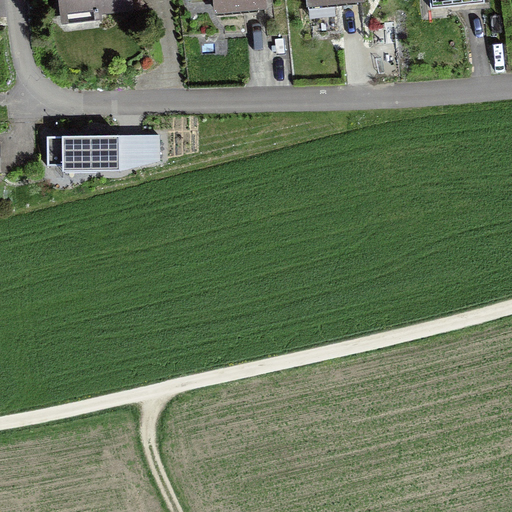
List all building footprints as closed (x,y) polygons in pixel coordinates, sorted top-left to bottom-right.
[(131,0),(57,0),(60,26),(102,21),(102,16),(133,12),(131,0)] [(265,0),(187,0),(188,2),(191,1),(191,7),(212,5),(213,17),(267,13),(265,0)] [(305,0),(306,10),(309,10),(310,19),(336,17),(335,8),(364,6),(363,0),(305,0)] [(430,0),(432,10),(484,5),(483,0),(430,0)] [(160,137),(47,138),(47,167),(62,167),(62,174),(119,174),(161,163),(160,137)]
